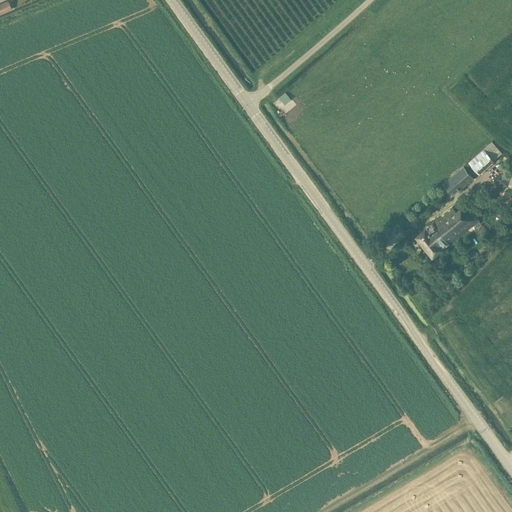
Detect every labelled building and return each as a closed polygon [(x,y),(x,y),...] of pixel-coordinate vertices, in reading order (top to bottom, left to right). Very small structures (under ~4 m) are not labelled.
[(0,14),(12,10),(8,1),(0,3),(0,14)] [(284,92),(278,98),(285,104),(290,98),(284,92)] [(279,99),(279,100),(288,111),(296,105),(291,99),(284,105),(279,99)] [(492,142),(468,162),(478,175),(503,154),(492,142)] [(454,195),(474,178),(464,166),(443,183),(454,195)] [(494,178),(498,187),(510,186),(511,177),(501,171),(494,178)] [(452,206),(425,229),(416,237),(433,257),(473,224),(477,229),(482,225),(479,221),(480,220),(472,211),(468,214),(461,205),(455,210),(452,206)] [(397,268),(404,276),(418,264),(411,256),(397,268)]
